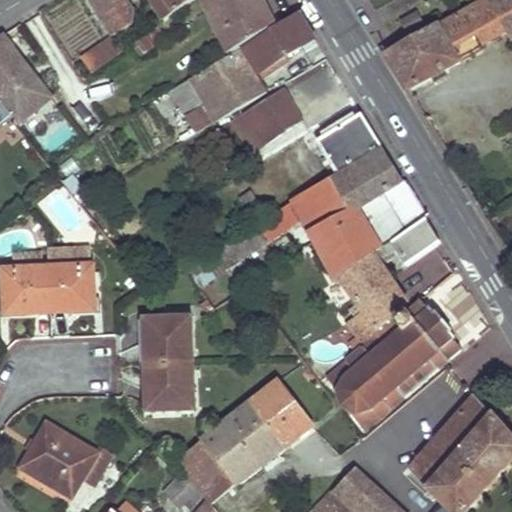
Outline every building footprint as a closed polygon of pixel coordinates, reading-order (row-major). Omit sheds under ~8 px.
[(91,0),(113,35),(135,24),(135,9),(128,0),(91,0)] [(155,0),(166,21),(194,0),(155,0)] [(202,0),(229,54),(276,26),(263,0),(202,0)] [(511,0),(491,0),(443,28),(440,25),(389,53),(411,90),(433,77),(445,71),(461,62),(456,48),(478,35),(484,47),(507,34),(510,40),(511,39),(511,0)] [(231,57),(192,81),(207,107),(216,124),(269,93),(264,83),(260,78),(288,60),(316,40),(300,15),(231,57)] [(419,17),(405,24),(408,33),(423,26),(419,17)] [(158,27),(133,46),(141,56),(164,39),(158,27)] [(20,121),(52,99),(51,98),(4,35),(0,37),(0,97),(17,118),(18,117),(20,121)] [(115,39),(103,47),(111,60),(124,53),(115,39)] [(103,47),(82,61),(90,74),(111,60),(103,47)] [(288,60),(260,78),(264,83),(294,65),(288,60)] [(330,63),(313,74),(321,89),(340,79),(330,63)] [(445,71),(433,77),(435,81),(448,75),(445,71)] [(192,81),(173,93),(188,117),(207,107),(192,81)] [(285,92),(236,124),(254,152),(303,120),(285,92)] [(207,107),(188,117),(198,134),(216,124),(207,107)] [(363,116),(319,142),(338,174),(382,149),(363,116)] [(53,150),(76,137),(69,125),(46,138),(53,150)] [(427,221),(382,149),(338,174),(291,204),(293,208),(217,254),(228,271),(303,221),(317,244),(337,281),(340,279),(375,256),(393,244),(427,221)] [(73,242),(96,226),(67,184),(44,200),(73,242)] [(254,196),(241,204),(254,224),(267,216),(254,196)] [(427,221),(393,244),(399,254),(407,268),(442,245),(427,221)] [(393,244),(375,256),(381,265),(399,254),(393,244)] [(89,250),(47,251),(49,269),(90,267),(89,250)] [(215,251),(186,269),(200,289),(228,271),(217,254),(215,251)] [(375,256),(340,279),(364,312),(348,323),(364,344),(409,306),(381,265),(375,256)] [(90,267),(49,269),(52,313),(95,311),(93,267),(90,267)] [(49,269),(4,270),(6,314),(52,313),(49,269)] [(395,410),(463,351),(454,341),(457,338),(453,332),(455,331),(439,313),(436,315),(431,308),(428,311),(421,302),(347,364),(353,370),(345,377),(336,393),(341,409),(358,417),(374,413),(385,404),(391,410),(395,410)] [(194,319),(146,321),(147,366),(195,363),(194,319)] [(195,363),(147,366),(149,412),(196,410),(195,363)] [(280,384),(181,460),(188,472),(201,488),(210,500),(213,504),(314,427),(280,384)] [(511,438),(476,398),(413,470),(451,511),(469,511),(511,465),(511,438)] [(110,462),(50,426),(24,469),(73,498),(85,479),(97,485),(110,462)] [(201,488),(188,472),(168,494),(184,507),(201,488)] [(400,511),(355,472),(318,511),(400,511)] [(137,511),(127,503),(118,511),(137,511)]
